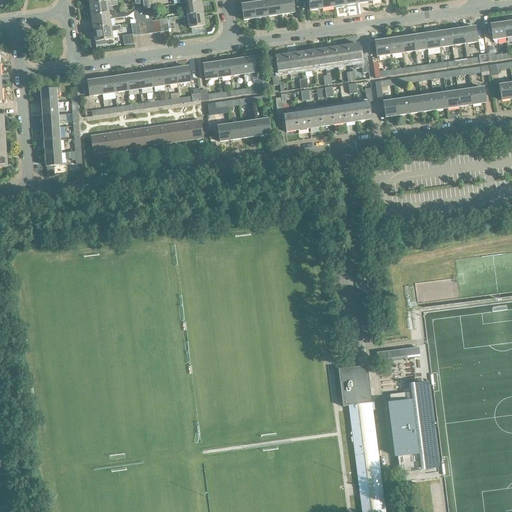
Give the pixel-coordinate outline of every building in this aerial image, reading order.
[(117,0),(106,2),(89,4),(91,17),(108,15),(107,8),(117,6),(117,0)] [(178,0),(173,0),(172,0),(173,12),(180,12),(178,0)] [(291,0),(284,0),(279,1),(281,16),(294,14),(291,0)] [(323,10),(321,0),(308,0),(310,12),(323,10)] [(334,0),(321,0),(323,10),(336,8),(334,0)] [(346,0),(334,0),(336,8),(348,6),(346,0)] [(200,1),(185,3),(187,16),(202,14),(200,1)] [(279,1),(267,2),(269,18),(281,16),(279,1)] [(269,18),(267,2),(255,4),(257,20),(269,18)] [(257,20),(255,4),(241,6),(244,21),(257,20)] [(115,14),(108,15),(91,17),(93,29),(110,27),(109,20),(116,19),(115,14)] [(204,27),(202,14),(187,16),(189,30),(204,27)] [(159,21),(161,33),(169,32),(167,20),(159,21)] [(159,21),(152,22),(154,34),(161,33),(159,21)] [(152,22),(145,23),(146,35),(154,34),(152,22)] [(131,25),(133,37),(141,36),(139,24),(131,25)] [(120,25),(110,27),(93,29),(95,43),(112,41),(111,32),(121,31),(120,25)] [(506,39),(504,25),(491,26),(493,41),(506,39)] [(463,31),(465,46),(477,44),(474,29),(463,31)] [(465,46),(463,31),(450,32),(452,48),(465,46)] [(452,48),(450,32),(438,34),(440,50),(452,48)] [(440,50),(438,34),(425,36),(427,51),(440,50)] [(427,51),(425,36),(413,38),(415,53),(427,51)] [(415,53),(413,38),(400,40),(402,55),(415,53)] [(400,40),(388,42),(390,57),(402,55),(400,40)] [(390,57),(388,42),(374,44),(377,59),(390,57)] [(479,44),(470,47),(471,53),(480,50),(479,44)] [(360,61),(358,46),(274,58),(276,73),(271,74),(273,87),(279,87),(278,84),(279,84),(278,75),(360,64),(360,61)] [(491,62),(490,55),(478,57),(478,58),(479,64),(491,62)] [(241,61),(243,76),(255,74),(253,59),(241,61)] [(241,61),(229,63),(231,78),(243,76),(241,61)] [(366,61),(360,61),(360,64),(361,75),(368,74),(366,61)] [(231,78),(229,63),(216,64),(219,80),(231,78)] [(510,70),(509,63),(497,65),(497,71),(510,70)] [(219,80),(216,64),(203,66),(205,82),(219,80)] [(405,75),(404,69),(404,65),(391,67),(392,77),(405,75)] [(488,66),(490,76),(490,77),(498,76),(497,71),(497,65),(488,66)] [(488,66),(480,68),(481,74),(481,77),(490,76),(488,66)] [(392,77),(391,67),(391,71),(379,72),(380,79),(392,77)] [(480,68),(468,69),(469,76),(481,74),(480,68)] [(187,69),(176,70),(177,85),(190,84),(187,69)] [(468,69),(456,71),(456,77),(469,76),(468,69)] [(176,70),(163,72),(165,87),(177,85),(176,70)] [(456,77),(456,71),(443,73),(444,79),(456,77)] [(165,87),(163,72),(150,74),(152,89),(165,87)] [(152,89),(150,74),(138,76),(140,91),(152,89)] [(138,76),(126,78),(128,93),(140,91),(138,76)] [(126,78),(113,80),(115,95),(128,93),(126,78)] [(113,80),(101,81),(103,96),(115,95),(113,80)] [(103,96),(101,81),(87,83),(89,98),(103,96)] [(511,100),(511,85),(499,87),(502,102),(511,100)] [(356,105),(359,123),(369,121),(367,104),(372,103),(370,90),(364,91),(366,103),(356,105)] [(483,90),(471,92),(473,107),(485,105),(483,90)] [(41,104),(57,103),(56,91),(41,92),(41,104)] [(473,107),(471,92),(459,94),(461,108),(473,107)] [(221,99),(221,93),(207,95),(208,101),(221,99)] [(461,108),(459,94),(446,95),(448,110),(461,108)] [(446,95),(434,97),(436,112),(448,110),(446,95)] [(299,132),(296,114),(284,115),(283,106),(286,105),(285,96),(281,97),(282,103),(275,104),(277,117),(283,116),(286,134),(299,132)] [(192,103),(191,97),(179,99),(180,105),(192,103)] [(434,97),(421,99),(423,114),(436,112),(434,97)] [(180,105),(179,99),(166,101),(167,107),(180,105)] [(421,99),(409,101),(411,116),(423,114),(421,99)] [(166,101),(154,102),(155,109),(167,107),(166,101)] [(411,116),(409,101),(396,103),(398,117),(411,116)] [(154,102),(142,104),(143,110),(155,109),(154,102)] [(57,103),(41,104),(42,116),(58,115),(57,103)] [(398,117),(396,103),(383,104),(385,119),(398,117)] [(142,104),(129,106),(130,112),(143,110),(142,104)] [(356,105),(343,107),(346,125),(359,123),(356,105)] [(130,112),(129,106),(117,108),(118,114),(130,112)] [(346,125),(343,107),(332,108),(335,126),(346,125)] [(118,114),(117,108),(105,110),(105,116),(118,114)] [(335,126),(332,108),(319,110),(322,128),(335,126)] [(319,110),(307,112),(310,130),(322,128),(319,110)] [(307,112),(296,114),(299,132),(310,130),(307,112)] [(58,115),(42,116),(43,128),(58,127),(58,115)] [(256,123),(258,138),(270,136),(268,121),(256,123)] [(200,122),(187,124),(189,142),(203,140),(200,122)] [(258,138),(256,123),(243,125),(245,140),(258,138)] [(187,124),(173,126),(176,144),(189,142),(187,124)] [(245,140),(243,125),(230,127),(233,142),(245,140)] [(176,144),(173,126),(159,128),(161,146),(176,144)] [(58,127),(43,128),(44,141),(59,140),(58,127)] [(233,142),(230,127),(217,128),(220,144),(233,142)] [(161,146),(159,128),(146,130),(148,148),(161,146)] [(146,130),(132,132),(134,150),(148,148),(146,130)] [(132,132),(119,134),(121,152),(134,150),(132,132)] [(119,134),(105,136),(107,154),(121,152),(119,134)] [(107,154),(105,136),(91,138),(93,156),(107,154)] [(60,153),(59,140),(44,141),(45,154),(60,153)] [(61,167),(60,153),(45,154),(46,168),(61,167)] [(65,162),(70,173),(77,170),(72,159),(65,162)] [(427,451),(415,361),(411,362),(413,378),(386,382),(394,446),(421,442),(422,451),(427,451)] [(366,367),(338,371),(343,408),(345,408),(355,484),(358,484),(361,511),(385,511),(381,480),(378,481),(369,405),(371,404),(366,367)] [(424,461),(398,468),(402,484),(426,478),(423,467),(436,464),(434,456),(430,457),(431,459),(424,461)]
